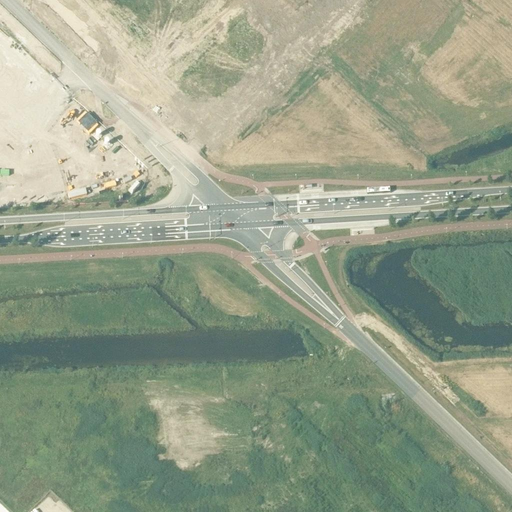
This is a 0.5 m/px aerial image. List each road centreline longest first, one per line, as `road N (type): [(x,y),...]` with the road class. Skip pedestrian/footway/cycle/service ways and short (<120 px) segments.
road 1 (tertiary): [(511,190),(232,209)]
road 2 (unknown): [(339,0),(511,155)]
road 3 (tertiary): [(282,223),(511,208)]
road 4 (tertiary): [(0,240),(228,226)]
road 5 (tertiary): [(173,211),(0,221)]
road 6 (unclassified): [(431,406),(325,309)]
road 7 (unclassified): [(228,226),(325,309)]
road 8 (unclassified): [(5,0),(95,86)]
